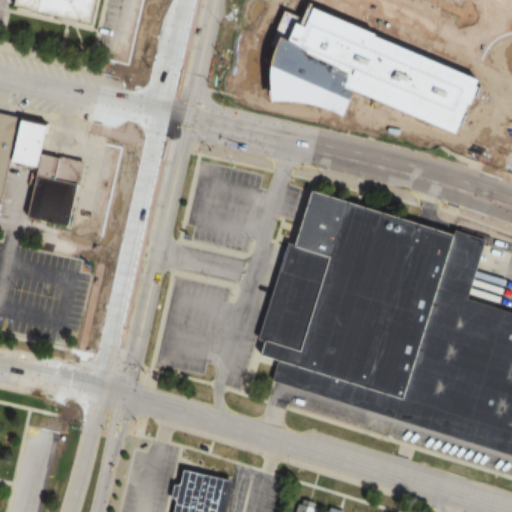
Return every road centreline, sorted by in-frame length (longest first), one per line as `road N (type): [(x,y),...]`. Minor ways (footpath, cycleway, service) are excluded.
road 1 (primary): [(113,393),(508,511)]
road 2 (primary): [(511,202),(378,160),(172,115)]
road 3 (primary): [(113,393),(172,115)]
road 4 (primary): [(172,115),(0,76)]
road 5 (residential): [(113,393),(95,416),(68,511)]
road 6 (residential): [(95,511),(111,449),(113,393)]
